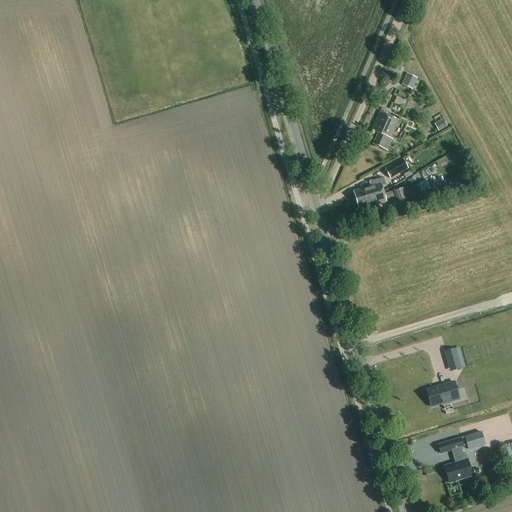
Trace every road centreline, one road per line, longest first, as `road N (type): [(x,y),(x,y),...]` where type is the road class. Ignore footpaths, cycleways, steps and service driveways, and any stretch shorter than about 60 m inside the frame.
road 1 (tertiary): [(405,511),(252,0)]
road 2 (track): [(313,198),(325,190),(409,0)]
